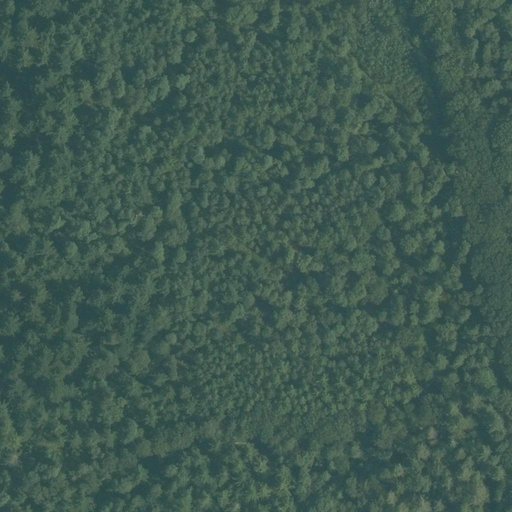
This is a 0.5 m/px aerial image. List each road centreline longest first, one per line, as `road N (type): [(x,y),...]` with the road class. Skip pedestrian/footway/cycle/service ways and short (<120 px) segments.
road 1 (track): [(181,0),(192,431)]
road 2 (track): [(313,0),(326,33),(444,164),(456,166),(415,0)]
road 3 (track): [(0,510),(57,498),(173,451),(199,426),(371,416)]
road 4 (track): [(0,189),(35,0)]
road 5 (track): [(451,0),(483,136)]
road 6 (track): [(483,136),(511,256)]
